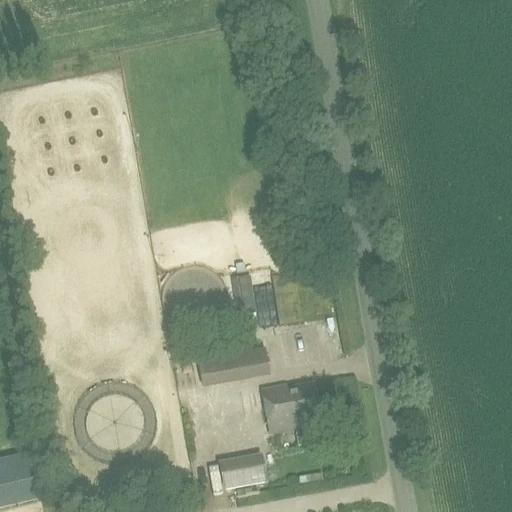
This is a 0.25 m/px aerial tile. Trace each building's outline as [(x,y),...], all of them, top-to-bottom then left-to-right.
[(250,278),(235,281),(241,317),(255,315),(253,302),(250,278)] [(274,289),(257,293),(261,307),(278,303),(274,289)] [(203,385),(270,374),(266,353),(199,364),(203,385)] [(262,393),(269,436),(293,433),(293,429),(320,425),(315,389),(288,393),(287,389),(262,393)] [(225,492),(265,486),(260,460),(221,467),(225,492)]
